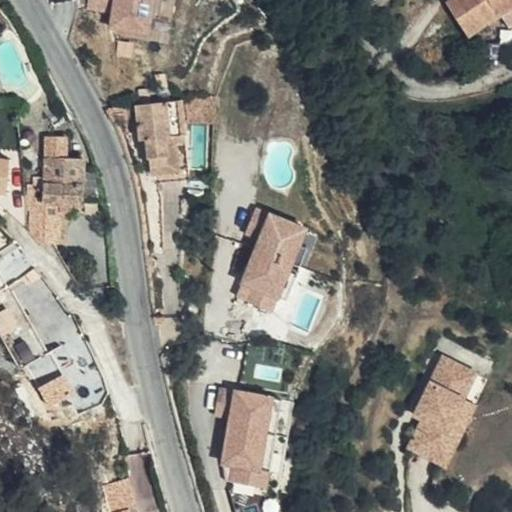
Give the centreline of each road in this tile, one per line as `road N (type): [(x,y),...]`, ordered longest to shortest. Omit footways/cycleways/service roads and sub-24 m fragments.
road 1 (tertiary): [(187,511),(141,354),(114,162),(30,0)]
road 2 (unknown): [(158,411),(95,300),(32,235)]
